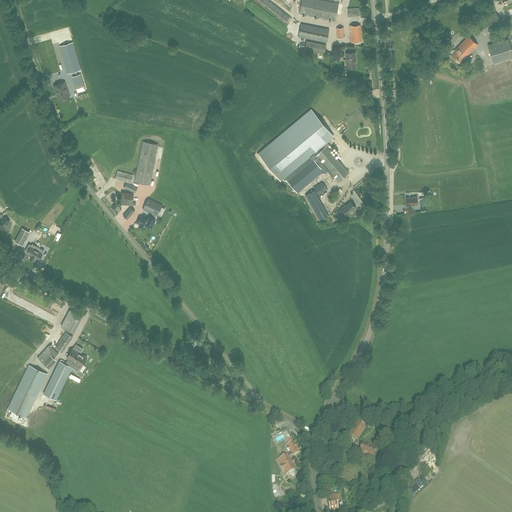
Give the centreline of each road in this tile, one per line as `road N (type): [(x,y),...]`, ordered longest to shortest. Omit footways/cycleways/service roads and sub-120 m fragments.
road 1 (unclassified): [(261,403),(79,175),(10,0)]
road 2 (tertiary): [(317,434),(381,292),(387,177),(374,19)]
road 3 (unclassified): [(261,403),(0,261)]
